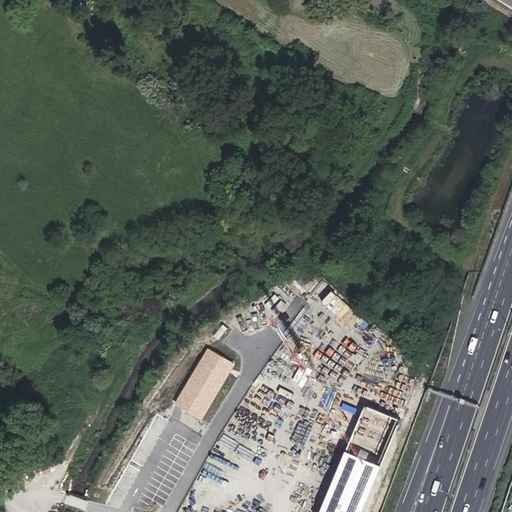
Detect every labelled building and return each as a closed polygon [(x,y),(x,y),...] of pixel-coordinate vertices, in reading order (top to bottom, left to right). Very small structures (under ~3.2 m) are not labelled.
[(195,372),(201,375),(215,352),(208,348),(195,372)] [(187,401),(183,408),(202,419),(234,363),(215,352),(201,375),(195,372),(181,397),(187,401)] [(177,405),(183,408),(187,401),(181,397),(177,405)] [(167,429),(126,497),(140,505),(181,437),(167,429)] [(341,456),(343,451),(330,446),(328,451),(341,456)] [(306,509),(329,455),(317,450),(294,504),(306,509)] [(306,510),(309,511),(348,511),(366,469),(329,455),(306,509),(306,510)]
